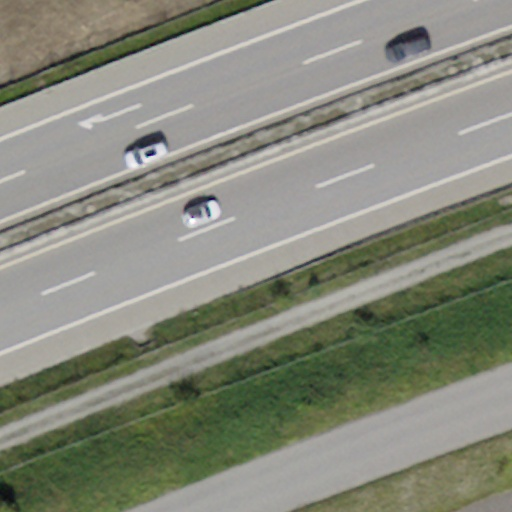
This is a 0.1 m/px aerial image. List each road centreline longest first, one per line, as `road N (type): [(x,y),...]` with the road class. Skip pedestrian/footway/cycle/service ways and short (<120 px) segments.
road 1 (track): [(511,241),(0,443)]
road 2 (motorway): [(0,313),(511,116)]
road 3 (motorway): [(479,0),(0,187)]
